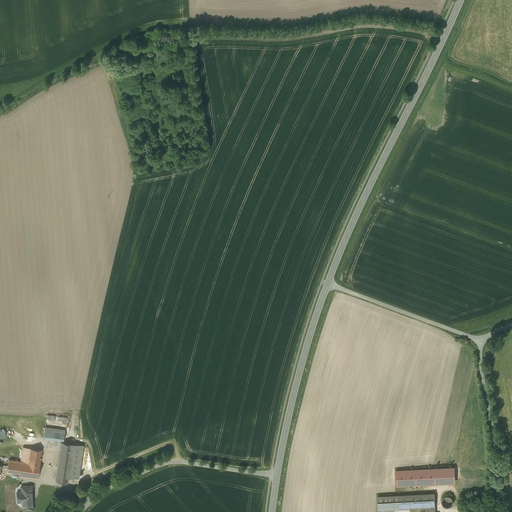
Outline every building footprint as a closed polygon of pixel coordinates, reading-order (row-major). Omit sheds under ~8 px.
[(66,426),(46,424),(44,438),(64,441),(66,426)] [(84,445),(62,442),(56,480),(68,482),(68,477),(79,478),(84,445)] [(21,461),(9,459),(7,471),(20,473),(20,475),(38,478),(42,449),(23,447),(21,461)] [(454,468),(436,469),(436,484),(455,483),(454,468)] [(436,469),(396,471),(397,486),(436,484),(436,469)] [(32,485),(21,486),(21,491),(17,491),(18,502),(22,501),(23,510),(33,509),(32,485)] [(434,511),(434,494),(378,497),(379,509),(426,507),(425,511),(434,511)] [(449,496),(447,496),(446,497),(445,499),(444,500),(444,502),(444,504),(446,505),(447,506),(450,507),(452,506),(453,505),(454,504),(455,502),(455,500),(454,499),(453,497),(451,496),(449,496)]
